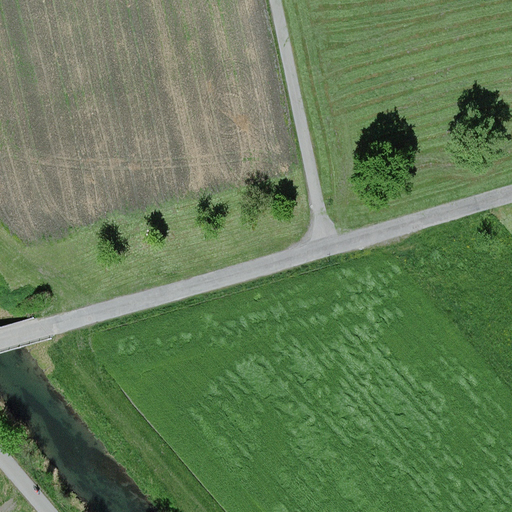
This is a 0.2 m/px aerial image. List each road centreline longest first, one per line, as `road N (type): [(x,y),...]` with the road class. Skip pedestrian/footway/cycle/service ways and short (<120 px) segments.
road 1 (residential): [(0,339),(511,196)]
road 2 (track): [(281,0),(331,245)]
